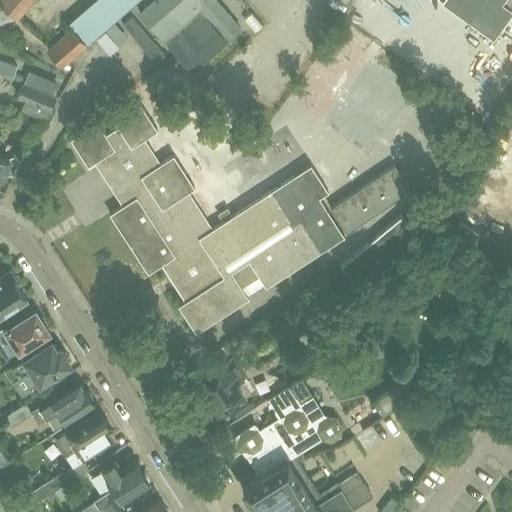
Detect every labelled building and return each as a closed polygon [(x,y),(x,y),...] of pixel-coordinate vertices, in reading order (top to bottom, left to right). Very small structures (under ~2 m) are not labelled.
[(0,0),(0,2),(17,17),(31,0),(0,0)] [(239,24),(233,18),(217,0),(151,0),(140,10),(165,39),(161,43),(185,71),(239,24)] [(455,0),(491,26),(510,0),(455,0)] [(165,54),(132,16),(123,24),(156,62),(165,54)] [(60,66),(86,44),(70,25),(45,49),(60,66)] [(0,72),(10,76),(14,64),(0,59),(0,72)] [(23,83),(54,95),(59,84),(27,71),(25,77),(22,82),(23,83)] [(13,72),(11,78),(22,82),(25,77),(13,72)] [(54,95),(23,83),(21,82),(15,97),(22,100),(18,111),(44,121),(54,95)] [(173,153),(160,161),(144,137),(157,128),(140,102),(114,119),(118,125),(106,133),(97,120),(71,137),(88,164),(95,160),(123,203),(110,212),(148,271),(161,262),(185,299),(179,304),(196,330),(248,296),(242,286),(259,275),(266,285),(344,234),(326,207),(319,196),(328,189),(310,162),(294,173),(294,174),(231,215),(227,208),(219,213),(224,219),(212,227),(188,190),(194,185),(173,153)] [(9,159),(0,156),(0,191),(2,192),(7,172),(11,173),(19,159),(15,155),(9,158),(9,159)] [(394,164),(330,207),(347,232),(411,188),(394,164)] [(421,237),(402,214),(341,265),(360,288),(421,237)] [(12,270),(0,277),(0,276),(0,321),(8,316),(5,311),(26,297),(17,282),(19,281),(12,270)] [(0,342),(6,339),(10,336),(19,349),(49,330),(35,308),(16,320),(15,319),(0,328),(0,342)] [(374,324),(365,314),(350,329),(359,339),(374,324)] [(12,381),(23,374),(32,387),(69,363),(67,361),(68,358),(64,352),(61,351),(54,340),(35,353),(33,350),(4,368),(12,381)] [(201,375),(185,385),(196,403),(200,401),(210,416),(226,405),(242,395),(233,381),(243,375),(230,356),(218,364),(201,375)] [(404,377),(371,398),(382,414),(414,393),(404,377)] [(56,426),(65,420),(94,402),(92,399),(92,396),(89,391),(86,391),(84,388),(79,379),(31,409),(39,421),(49,415),(56,426)] [(340,435),(342,424),(338,416),(326,414),(320,418),(307,398),(300,402),(288,384),(267,398),(278,416),(271,420),(259,428),(254,421),(233,435),(255,469),(260,466),(264,473),(301,449),(302,450),(321,437),(333,440),(340,435)] [(56,437),(73,464),(115,437),(108,426),(109,426),(98,410),(56,437)] [(0,465),(11,459),(0,442),(0,465)] [(348,511),(353,509),(372,497),(356,472),(337,484),(336,482),(319,493),(295,454),(302,450),(301,449),(264,473),(260,466),(255,469),(254,469),(259,476),(243,486),(250,498),(258,511),(348,511)] [(116,511),(124,507),(120,500),(148,483),(134,460),(121,469),(115,460),(102,469),(107,477),(107,478),(113,487),(76,510),(77,511),(116,511)] [(30,488),(6,501),(12,511),(19,511),(70,480),(63,470),(31,491),(30,488)] [(166,511),(157,496),(134,511),(129,504),(124,507),(116,511),(166,511)] [(379,511),(392,511),(399,503),(391,496),(379,511)]
